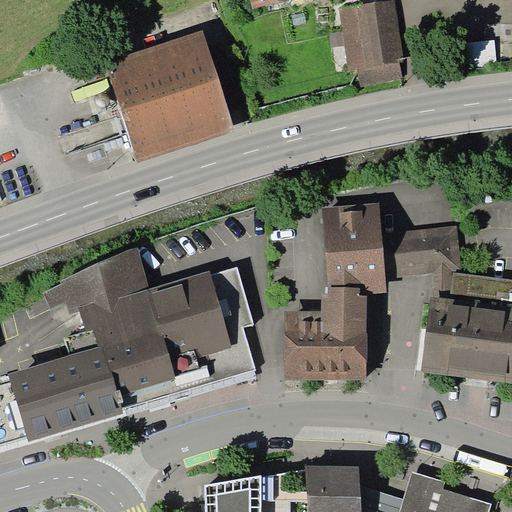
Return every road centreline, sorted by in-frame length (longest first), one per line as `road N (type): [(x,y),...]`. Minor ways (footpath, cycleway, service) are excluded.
road 1 (secondary): [(511,100),(294,138),(0,234)]
road 2 (residential): [(511,457),(399,423),(300,416),(225,425),(120,466),(104,484)]
